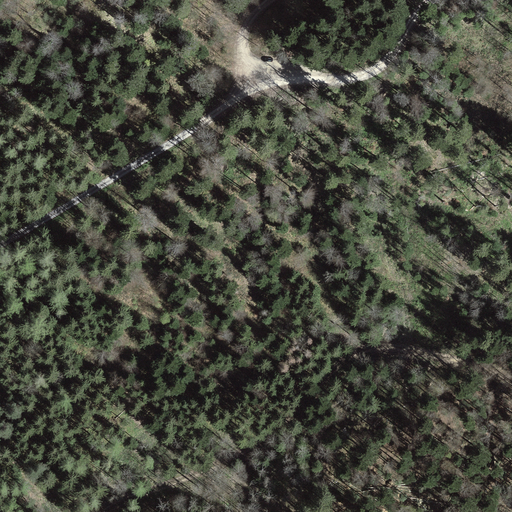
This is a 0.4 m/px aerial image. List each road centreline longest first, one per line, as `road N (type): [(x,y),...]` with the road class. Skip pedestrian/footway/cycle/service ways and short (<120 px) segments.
road 1 (track): [(447,0),(362,74),(255,93),(0,243)]
road 2 (track): [(107,511),(258,445),(352,354),(380,342),(511,380)]
